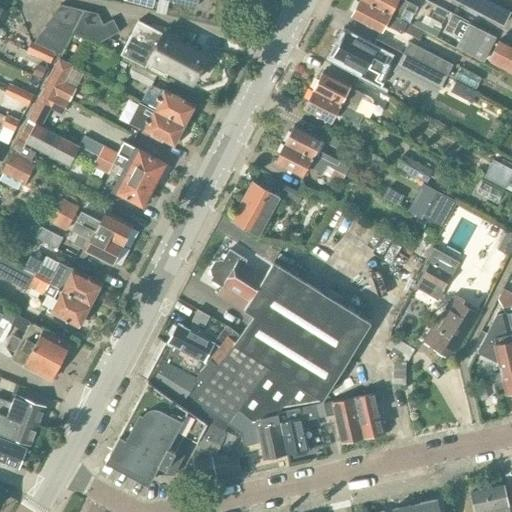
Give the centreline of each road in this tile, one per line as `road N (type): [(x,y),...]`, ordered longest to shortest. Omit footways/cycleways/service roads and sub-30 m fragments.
road 1 (unclassified): [(54,471),(275,53)]
road 2 (residential): [(162,511),(511,435)]
road 3 (residential): [(275,53),(80,0)]
